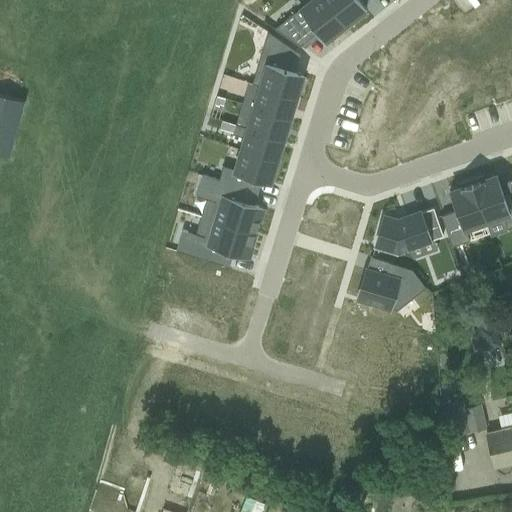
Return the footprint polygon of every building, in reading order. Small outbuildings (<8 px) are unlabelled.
[(325,0),(310,0),(274,29),(300,46),(317,32),(320,36),(324,41),(333,34),(335,37),(345,29),(345,30),(347,28),(325,0)] [(325,0),(347,28),(350,26),(349,26),(359,18),(357,15),(365,9),(358,0),(325,0)] [(267,31),(251,83),(259,86),(296,97),(298,91),(301,92),(304,81),(301,80),(303,74),(294,71),(289,70),(295,51),(295,50),(267,31)] [(259,86),(253,107),(290,118),(296,97),(259,86)] [(0,94),(0,152),(9,155),(24,101),(0,94)] [(224,99),(216,96),(213,105),(218,106),(219,104),(222,105),(224,99)] [(253,107),(246,128),(283,139),(290,118),(253,107)] [(219,128),(226,130),(228,122),(221,120),(219,128)] [(235,124),(232,134),(243,138),(240,149),(277,160),(283,139),(246,128),(235,124)] [(218,180),(218,181),(253,191),(257,179),(262,180),(270,183),(271,178),(274,178),(278,167),(275,166),(277,160),(240,149),(234,169),(223,166),(218,180)] [(471,180),(470,180),(486,225),(503,219),(507,229),(511,227),(511,192),(504,196),(496,174),(483,179),(482,176),(471,180)] [(202,175),(195,196),(206,199),(214,202),(209,219),(255,233),(255,231),(256,231),(256,230),(255,230),(258,222),(259,221),(258,221),(262,208),(254,205),(249,204),(253,191),(218,181),(218,180),(202,175)] [(455,210),(440,216),(451,247),(469,240),(466,232),(486,225),(470,180),(459,184),(460,187),(449,191),(455,210)] [(383,216),(375,245),(397,251),(408,248),(433,239),(442,236),(433,208),(407,217),(407,220),(398,223),(397,220),(394,220),(383,216)] [(182,230),(175,251),(223,265),(227,251),(233,253),(247,258),(251,245),(252,244),(251,244),(253,236),(254,236),(254,235),(255,233),(209,219),(204,237),(195,234),(182,230)] [(366,269),(357,299),(396,311),(426,288),(412,269),(389,262),(385,275),(366,269)] [(446,404),(454,435),(486,428),(480,405),(464,409),(462,400),(446,404)] [(511,426),(486,433),(494,467),(511,463),(511,426)] [(244,494),(236,511),(257,511),(262,502),(244,494)]
